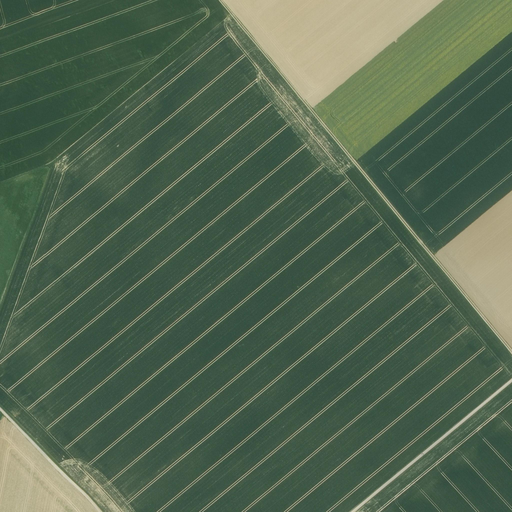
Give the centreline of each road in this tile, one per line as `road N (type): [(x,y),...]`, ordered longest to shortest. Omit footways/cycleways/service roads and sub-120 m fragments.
road 1 (track): [(511,353),(222,0)]
road 2 (track): [(511,379),(352,511)]
road 3 (track): [(104,511),(0,408)]
